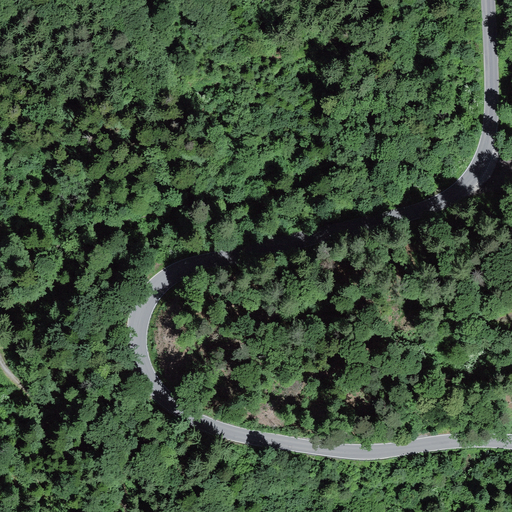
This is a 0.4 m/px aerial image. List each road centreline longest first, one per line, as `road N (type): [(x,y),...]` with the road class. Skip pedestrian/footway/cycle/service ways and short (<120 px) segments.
road 1 (secondary): [(488,0),(489,140),(462,189),(417,214),(183,271),(145,302),(140,341),(158,392),(205,423),(242,435),(362,451),(511,442)]
road 2 (track): [(451,197),(350,189),(197,206),(58,243),(0,284)]
road 3 (track): [(0,340),(16,381),(112,465),(131,511)]
